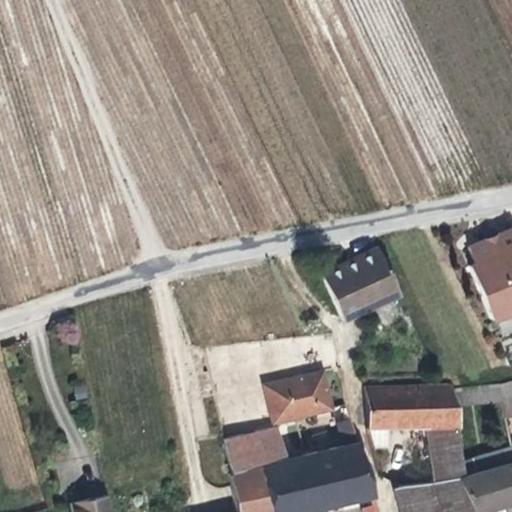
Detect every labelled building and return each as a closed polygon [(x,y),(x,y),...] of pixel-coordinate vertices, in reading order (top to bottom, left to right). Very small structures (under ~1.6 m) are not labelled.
[(509,317),(511,315),(511,236),(510,232),(504,234),(492,239),(494,245),(487,248),(484,242),(464,250),(471,266),(465,269),(486,321),(507,313),(509,317)] [(494,245),(492,239),(484,242),(487,248),(494,245)] [(356,259),(323,276),(318,278),(338,323),(343,320),(371,307),(369,303),(392,291),(373,251),(371,251),(370,250),(356,258),(356,259)] [(344,407),(337,369),(321,373),(329,410),(344,407)] [(329,410),(321,373),(262,387),(270,425),(329,410)] [(500,402),(501,409),(511,406),(511,382),(496,387),(500,402)] [(420,429),(453,427),(451,408),(449,391),(449,386),(406,391),(361,391),(365,431),(369,447),(384,446),(383,430),(420,429)] [(449,391),(451,408),(500,402),(496,387),(449,391)] [(280,463),(254,469),(265,511),(313,511),(369,499),(349,425),(335,429),(340,449),(280,463)] [(273,427),(219,439),(228,475),(254,469),(280,463),(273,427)] [(452,476),(457,474),(456,469),(453,427),(420,429),(427,484),(427,485),(452,476)] [(456,469),(457,474),(457,485),(511,463),(509,448),(456,469)] [(457,485),(457,474),(452,476),(469,511),(476,511),(511,499),(511,469),(511,463),(457,485)] [(265,511),(254,469),(228,475),(226,476),(229,487),(234,511),(265,511)] [(469,511),(452,476),(427,485),(427,484),(403,487),(398,488),(401,511),(469,511)] [(197,495),(200,511),(234,511),(229,487),(197,495)] [(106,511),(104,496),(67,504),(68,511),(106,511)] [(511,511),(511,499),(476,511),(511,511)]
